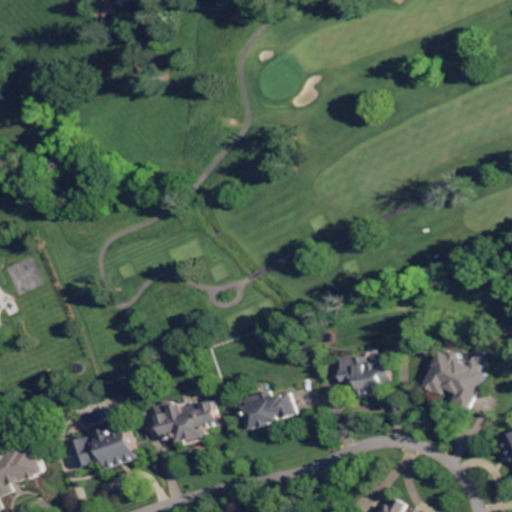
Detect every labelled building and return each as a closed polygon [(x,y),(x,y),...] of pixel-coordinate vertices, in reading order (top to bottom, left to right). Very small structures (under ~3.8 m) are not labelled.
[(455,355),(456,352),(458,352),(461,351),(465,353),(466,357),(464,360),(476,366),(477,365),(479,360),(489,365),(486,371),(492,374),(485,388),(485,390),(484,390),(484,391),(476,407),(475,408),(459,400),(463,393),(455,389),(453,387),(449,394),(449,395),(430,385),(440,366),(439,366),(445,353),(446,351),(453,354),(455,355)] [(373,364),(386,362),(386,360),(387,359),(393,358),(394,358),(397,361),(400,383),(390,384),(391,394),(381,395),(377,396),(367,397),(366,388),(362,389),(361,383),(349,385),(349,383),(347,368),(349,368),(348,361),(348,360),(364,358),(372,357),(373,364)] [(278,397),(280,397),(296,391),(296,392),(302,409),(303,414),(276,423),(276,424),(275,425),(268,427),(267,428),(266,425),(255,429),(248,408),(253,406),(251,399),(263,395),(276,390),(277,393),(277,395),(278,397)] [(226,426),(211,430),(212,435),(208,436),(209,441),(190,445),(189,441),(181,443),(180,438),(167,441),(160,416),(162,416),(159,407),(167,405),(169,402),(173,400),(178,403),(178,405),(185,403),(186,408),(218,400),(219,400),(226,426)] [(128,423),(132,421),(138,438),(145,459),(138,461),(130,464),(126,465),(113,470),(109,459),(106,460),(104,460),(102,461),(103,463),(85,469),(77,444),(76,442),(94,437),(96,444),(102,442),(100,432),(104,431),(102,426),(127,418),(128,423)] [(49,471),(42,474),(43,476),(35,480),(34,477),(25,481),(18,484),(20,491),(19,491),(5,497),(9,508),(1,511),(0,511),(0,457),(1,460),(15,454),(14,451),(16,450),(28,445),(29,448),(30,448),(35,446),(38,444),(49,471)] [(404,499),(405,498),(414,504),(412,507),(413,508),(410,511),(385,511),(387,509),(387,508),(390,511),(398,499),(400,496),(404,499)]
